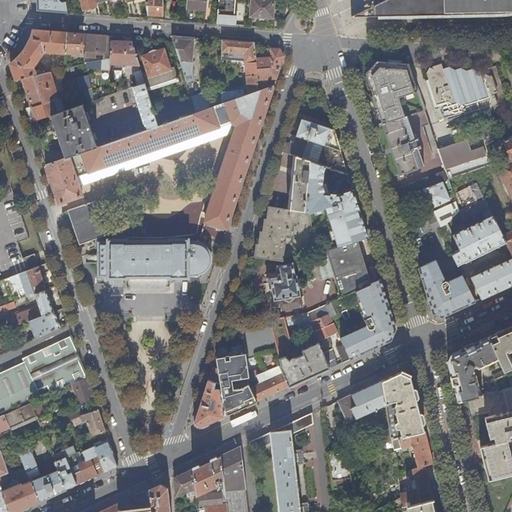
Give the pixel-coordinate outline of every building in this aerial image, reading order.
[(34,0),(37,10),(69,13),(66,2),(63,3),(59,1),(59,0),(34,0)] [(98,7),(97,3),(96,0),(80,0),(83,10),(98,7)] [(145,0),(148,14),(162,15),(162,0),(145,0)] [(206,0),(187,0),(187,9),(206,11),(206,0)] [(274,0),(251,0),(250,17),(273,18),(274,0)] [(411,17),(402,0),(388,0),(375,6),(376,17),(411,17)] [(511,0),(402,0),(411,17),(508,16),(511,14),(511,0)] [(220,14),(219,24),(236,26),(237,16),(220,14)] [(65,53),(67,33),(34,31),(33,34),(31,39),(28,44),(25,49),(24,51),(20,56),(11,64),(16,81),(22,79),(35,75),(33,68),(44,52),(65,53)] [(84,34),(67,33),(65,53),(82,55),(84,34)] [(106,36),(86,34),(85,56),(90,56),(90,51),(105,52),(106,36)] [(172,36),(174,41),(187,84),(194,82),(193,72),(193,61),(195,38),(172,36)] [(255,43),(222,40),(222,59),(238,60),(238,54),(244,54),(245,61),(247,92),(243,93),(243,90),(221,93),(221,105),(258,92),(257,81),(256,69),(256,59),(255,43)] [(102,60),(102,70),(110,70),(110,63),(139,65),(132,43),(111,41),(110,58),(105,59),(102,60)] [(171,70),(171,69),(164,49),(142,56),(148,77),(171,70)] [(256,69),(280,68),(284,57),(279,50),(271,49),(271,58),(256,59),(256,69)] [(86,63),(88,70),(102,70),(102,60),(86,63)] [(419,90),(411,66),(379,64),(367,74),(383,125),(407,116),(400,97),(419,90)] [(425,82),(439,120),(443,119),(446,120),(448,119),(448,117),(465,112),(466,116),(470,118),(495,110),(501,114),(507,111),(509,107),(504,105),(507,100),(495,67),(488,69),(487,67),(482,69),(480,74),(475,76),(473,74),(469,75),(468,73),(464,74),(461,73),(457,74),(457,72),(453,73),(451,76),(447,77),(445,71),(436,73),(435,71),(430,68),(427,74),(429,81),(425,82)] [(145,84),(147,89),(178,79),(175,68),(171,69),(171,70),(148,77),(143,78),(145,84)] [(257,81),(276,79),(280,68),(256,69),(257,81)] [(134,73),(138,86),(145,84),(143,78),(141,71),(134,73)] [(50,72),(35,75),(22,79),(27,94),(31,107),(53,100),(58,99),(50,72)] [(77,79),(80,92),(85,91),(92,88),(89,75),(77,79)] [(136,116),(141,132),(158,126),(147,89),(145,84),(138,86),(128,89),(134,108),(138,106),(141,114),(136,116)] [(66,158),(45,165),(53,186),(59,204),(82,196),(76,178),(103,168),(199,135),(232,124),(236,126),(205,222),(208,223),(225,228),(227,229),(274,86),(258,92),(221,105),(196,113),(158,126),(141,132),(98,147),(66,158)] [(92,88),(85,91),(88,103),(95,100),(92,88)] [(191,98),(196,113),(221,105),(221,93),(207,98),(206,93),(191,98)] [(58,99),(53,100),(58,114),(63,112),(65,111),(60,98),(58,99)] [(31,107),(26,108),(31,123),(51,116),(58,114),(53,100),(31,107)] [(58,114),(51,116),(66,158),(98,147),(92,127),(94,127),(86,104),(65,111),(63,112),(58,114)] [(415,139),(408,115),(407,116),(383,125),(392,152),(400,176),(424,166),(419,148),(421,147),(420,144),(421,143),(419,138),(415,139)] [(302,119),(297,136),(341,151),(334,129),(302,119)] [(341,151),(297,136),(295,142),(293,141),(292,142),(291,143),(287,142),(284,152),(295,156),(311,161),(328,167),(348,173),(341,151)] [(511,138),(504,142),(507,149),(504,151),(506,155),(503,156),(509,167),(500,171),(511,195),(511,138)] [(311,161),(295,156),(293,176),(290,210),(300,211),(306,212),(311,161)] [(328,167),(311,161),(306,212),(312,213),(327,208),(338,246),(358,240),(369,237),(353,190),(339,195),(325,193),(322,184),(325,171),(328,167)] [(449,180),(446,169),(416,182),(419,191),(420,191),(424,190),(449,180)] [(449,180),(424,190),(432,209),(456,198),(449,180)] [(456,197),(462,208),(484,197),(478,185),(456,197)] [(419,191),(403,198),(406,206),(424,199),(420,191),(419,191)] [(485,199),(460,211),(448,225),(450,228),(490,209),(485,199)] [(94,201),(68,210),(80,244),(105,235),(94,201)] [(300,211),(290,210),(269,206),(267,219),(265,218),(263,231),(261,231),(259,244),(257,243),(255,257),(283,261),(286,242),(288,242),(290,241),(293,224),(298,225),(300,211)] [(435,212),(419,220),(425,235),(434,231),(447,226),(448,225),(460,211),(458,206),(436,216),(435,212)] [(494,216),(454,236),(461,251),(453,255),(458,266),(465,262),(466,263),(507,243),(504,237),(494,216)] [(419,220),(405,224),(411,241),(425,235),(419,220)] [(225,228),(208,223),(207,225),(224,231),(225,228)] [(199,275),(199,274),(200,273),(202,273),(204,272),(206,271),(208,269),(209,267),(210,266),(211,264),(212,262),(212,260),(212,258),(212,256),(211,254),(211,252),(210,250),(208,248),(207,247),(205,246),(203,245),(201,244),(199,243),(199,242),(189,242),(188,240),(170,240),(170,241),(127,242),(127,240),(109,240),(109,242),(99,242),(98,276),(108,276),(108,278),(109,278),(110,278),(126,278),(127,278),(127,277),(170,276),(170,277),(171,278),(188,277),(189,277),(189,276),(199,275)] [(371,283),(358,240),(339,246),(327,249),(335,277),(341,298),(371,283)] [(327,249),(316,252),(324,280),(335,277),(327,249)] [(38,267),(39,267),(35,255),(25,258),(29,271),(38,267)] [(483,299),(511,285),(511,260),(473,279),(483,299)] [(436,261),(420,269),(420,270),(437,263),(436,261)] [(444,280),(437,263),(420,270),(434,314),(443,318),(452,313),(476,302),(463,276),(448,282),(444,280)] [(292,264),(278,266),(279,272),(269,274),(267,277),(267,281),(270,283),(271,283),(275,300),(281,299),(283,310),(300,307),(298,296),(300,296),(297,277),(295,277),(292,264)] [(29,271),(1,281),(2,282),(5,282),(16,283),(22,299),(26,297),(32,295),(35,294),(47,290),(38,267),(29,271)] [(380,278),(371,283),(341,298),(331,303),(355,357),(392,340),(396,328),(380,278)] [(16,283),(5,282),(12,303),(14,302),(22,299),(16,283)] [(55,289),(48,291),(51,301),(57,300),(55,289)] [(54,312),(47,290),(35,294),(43,316),(54,312)] [(0,307),(0,315),(5,314),(4,311),(16,307),(14,302),(12,303),(0,307)] [(350,359),(355,357),(331,303),(325,305),(338,332),(343,345),(350,359)] [(318,341),(330,368),(338,365),(335,359),(331,350),(333,349),(328,337),(338,332),(325,305),(308,313),(320,339),(318,341)] [(27,322),(38,318),(34,308),(7,318),(11,328),(27,322)] [(27,322),(35,339),(60,327),(54,312),(43,316),(38,318),(27,322)] [(330,368),(318,341),(320,339),(308,313),(270,320),(278,349),(282,365),(280,366),(290,387),(310,378),(330,368)] [(270,320),(243,325),(245,344),(262,340),(265,352),(278,349),(270,320)] [(243,325),(226,328),(216,359),(220,383),(221,389),(222,392),(235,387),(248,381),(250,380),(245,344),(243,325)] [(511,367),(511,327),(511,328),(489,338),(499,359),(504,370),(505,371),(511,367)] [(67,383),(86,374),(70,335),(22,356),(25,361),(29,370),(37,387),(48,382),(50,388),(52,390),(67,383)] [(499,359),(489,338),(465,349),(452,354),(449,362),(459,402),(469,399),(482,396),(477,374),(474,373),(474,371),(475,368),(477,367),(480,369),(499,359)] [(343,362),(350,359),(343,345),(337,348),(343,362)] [(251,388),(257,402),(273,394),(290,387),(280,366),(282,365),(278,349),(265,352),(256,355),(264,373),(258,376),(261,384),(251,388)] [(222,392),(221,389),(216,388),(216,383),(220,383),(216,359),(195,423),(201,427),(206,425),(226,416),(222,396),(222,392)] [(25,361),(0,373),(0,383),(29,370),(25,361)] [(0,383),(10,406),(50,388),(48,382),(37,387),(29,370),(0,383)] [(496,380),(506,375),(505,371),(504,370),(493,375),(496,380)] [(400,373),(382,380),(386,404),(390,426),(392,439),(425,431),(418,402),(412,378),(400,373)] [(72,383),(87,376),(86,374),(67,383),(52,390),(53,392),(67,385),(72,383)] [(94,398),(87,376),(72,383),(74,391),(79,404),(94,398)] [(482,396),(469,399),(473,417),(487,413),(488,417),(484,417),(489,438),(493,437),(495,442),(480,446),(489,480),(511,473),(511,457),(509,445),(511,444),(511,378),(510,379),(511,386),(511,387),(502,390),(503,391),(482,396)] [(386,404),(382,380),(366,388),(353,394),(358,405),(353,407),(357,418),(386,404)] [(0,413),(52,390),(50,388),(10,406),(0,383),(0,413)] [(222,392),(222,396),(237,390),(235,387),(222,392)] [(222,396),(226,416),(244,408),(237,390),(222,396)] [(358,405),(353,394),(338,401),(348,422),(357,418),(353,407),(358,405)] [(20,423),(21,425),(24,424),(23,422),(36,417),(32,405),(31,402),(3,415),(9,428),(20,423)] [(33,404),(32,405),(36,417),(37,419),(47,415),(42,403),(34,406),(33,404)] [(105,431),(98,409),(82,416),(84,422),(87,421),(93,435),(105,431)] [(313,424),(312,413),(303,417),(250,442),(252,453),(272,444),(279,511),(308,511),(308,503),(299,504),(294,465),(303,463),(302,450),(293,451),(291,435),(313,424)] [(0,432),(9,428),(3,415),(0,416),(0,432)] [(37,419),(43,432),(52,428),(50,423),(47,415),(37,419)] [(81,422),(79,417),(71,420),(73,426),(81,422)] [(154,427),(161,429),(164,420),(157,418),(154,427)] [(392,439),(390,426),(382,427),(385,442),(392,441),(392,439)] [(434,464),(425,431),(392,439),(392,441),(393,442),(394,450),(412,445),(418,468),(434,464)] [(118,466),(109,441),(83,452),(81,453),(83,458),(85,457),(86,460),(98,454),(105,472),(111,469),(118,466)] [(246,487),(241,447),(232,451),(222,455),(226,490),(246,487)] [(347,450),(328,453),(333,488),(347,486),(346,478),(351,477),(350,470),(354,469),(352,458),(349,459),(347,450)] [(0,476),(8,473),(0,451),(0,476)] [(20,456),(27,471),(38,467),(31,451),(20,456)] [(89,479),(105,472),(98,454),(86,460),(81,462),(80,459),(74,462),(71,456),(66,458),(77,485),(89,479)] [(228,511),(226,490),(222,455),(218,457),(206,463),(193,469),(192,469),(196,497),(198,511),(228,511)] [(206,463),(218,457),(217,455),(192,467),(193,469),(206,463)] [(73,487),(77,485),(66,458),(55,462),(57,466),(58,470),(67,490),(73,487)] [(57,466),(55,462),(54,460),(43,464),(47,475),(54,472),(53,467),(57,466)] [(436,473),(434,464),(418,468),(413,469),(416,484),(413,484),(414,490),(401,494),(401,498),(403,506),(408,505),(433,499),(434,499),(430,481),(428,475),(436,473)] [(27,471),(31,481),(42,477),(38,467),(27,471)] [(196,497),(192,469),(183,473),(177,476),(174,480),(176,496),(188,491),(190,498),(196,497)] [(54,496),(67,490),(58,470),(54,472),(47,475),(42,477),(31,481),(40,502),(54,496)] [(0,483),(1,486),(3,491),(13,486),(12,482),(10,477),(0,481),(0,483)] [(18,511),(29,507),(40,502),(31,481),(22,485),(21,483),(20,484),(18,480),(15,481),(17,485),(13,486),(3,491),(10,511),(18,511)] [(156,486),(149,489),(151,501),(151,505),(156,504),(157,510),(152,511),(170,511),(169,499),(168,487),(161,483),(156,486)] [(386,490),(368,498),(370,511),(371,511),(401,498),(401,494),(399,484),(386,487),(386,490)] [(92,485),(83,488),(86,496),(95,492),(92,485)] [(0,511),(10,511),(3,491),(1,486),(0,486),(0,511)] [(248,511),(246,487),(226,490),(228,511),(248,511)] [(138,494),(136,495),(137,507),(138,511),(128,511),(125,511),(152,511),(151,505),(151,501),(138,494)] [(435,511),(433,499),(408,505),(410,511),(435,511)]
